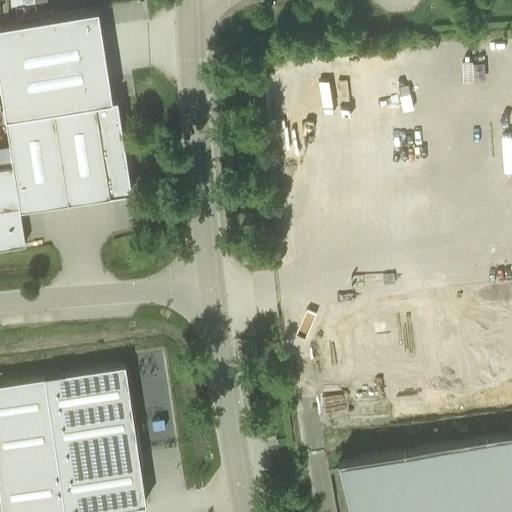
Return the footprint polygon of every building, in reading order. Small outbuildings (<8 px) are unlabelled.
[(98,7),(0,22),(0,79),(5,114),(61,105),(112,97),(112,95),(105,96),(93,15),(99,14),(98,7)] [(112,97),(61,105),(74,189),(108,183),(108,188),(128,185),(129,188),(131,188),(117,97),(112,97)] [(61,105),(5,114),(20,205),(22,205),(21,201),(41,198),(41,194),(74,189),(61,105)] [(0,245),(7,245),(25,242),(13,161),(0,163),(0,245)] [(125,360),(0,378),(0,488),(3,511),(65,511),(146,500),(125,360)] [(511,511),(511,430),(338,455),(353,511),(511,511)]
